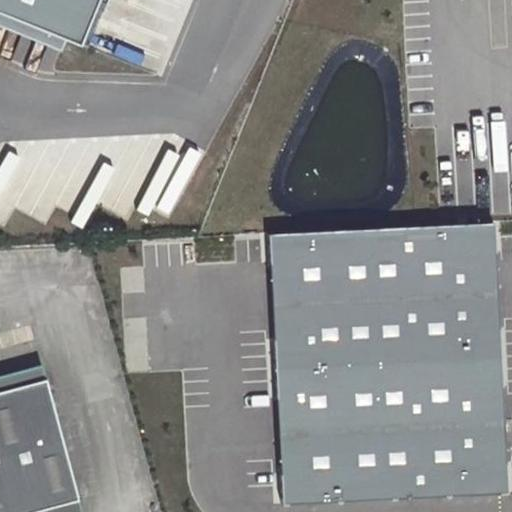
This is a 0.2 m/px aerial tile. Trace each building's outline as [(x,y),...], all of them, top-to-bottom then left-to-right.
[(97,0),(0,0),(0,11),(80,44),(97,0)] [(269,498),(494,488),(482,219),(257,229),(269,498)] [(69,353),(0,371),(0,386),(73,367),(69,353)] [(0,511),(15,511),(106,488),(73,367),(0,386),(0,511)] [(106,488),(15,511),(74,511),(110,503),(106,488)]
